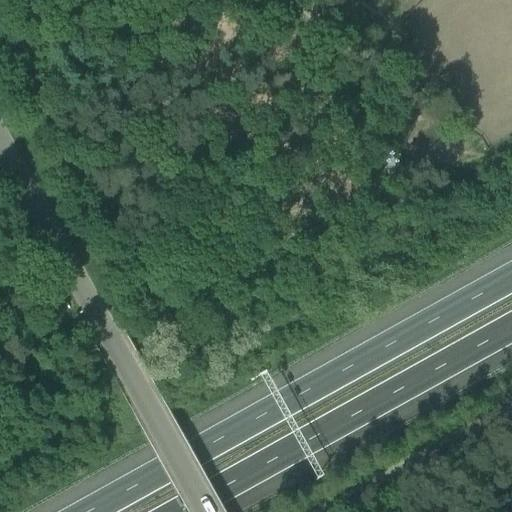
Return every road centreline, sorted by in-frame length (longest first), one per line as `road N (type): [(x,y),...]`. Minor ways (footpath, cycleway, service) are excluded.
road 1 (motorway): [(511,277),(88,511)]
road 2 (unclassified): [(204,511),(0,137)]
road 3 (motorway): [(183,511),(511,330)]
road 4 (track): [(289,0),(454,164)]
road 5 (track): [(511,410),(329,511)]
